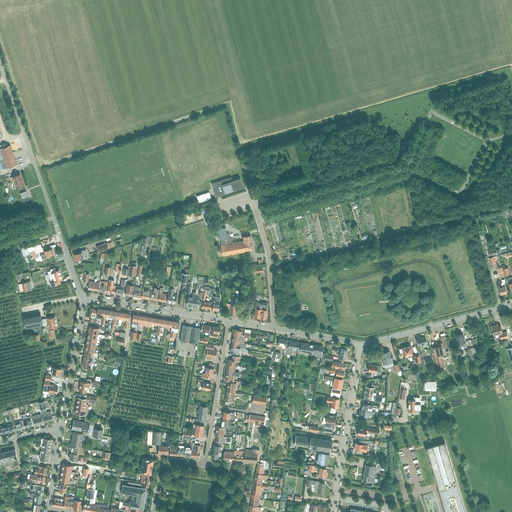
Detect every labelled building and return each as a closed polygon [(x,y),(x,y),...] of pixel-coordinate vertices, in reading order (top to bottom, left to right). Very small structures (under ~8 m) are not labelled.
[(10,145),(0,148),(0,169),(17,164),(10,145)] [(24,185),(20,173),(12,176),(12,177),(10,177),(12,182),(14,181),(16,188),(24,185)] [(231,177),(230,177),(212,183),(216,197),(243,188),(240,178),(232,180),(231,177)] [(29,199),(26,191),(20,193),(23,201),(29,199)] [(209,192),(200,195),(201,199),(198,200),(199,203),(211,198),(209,192)] [(220,239),(221,244),(222,255),(253,249),(251,235),(243,236),(243,240),(233,242),(232,237),(230,237),(229,233),(227,233),(226,227),(222,228),(221,225),(218,226),(218,229),(220,240),(220,239)] [(107,243),(97,246),(98,251),(109,248),(113,247),(112,242),(108,243),(107,243)] [(40,243),(27,248),(29,252),(32,251),(35,250),(37,256),(41,255),(43,259),(48,257),(47,256),(54,254),(52,248),(43,251),(42,247),(40,243)] [(78,253),(73,254),(75,260),(84,258),(83,255),(87,253),(86,249),(78,251),(78,253)] [(148,260),(147,266),(150,267),(155,268),(156,261),(156,257),(153,257),(152,260),(152,261),(148,260)] [(51,272),(49,273),(50,278),(53,277),(54,280),(50,282),(52,286),(59,283),(58,280),(62,278),(59,270),(56,271),(55,267),(50,269),(51,272)] [(109,279),(108,284),(107,292),(108,292),(108,293),(110,293),(111,292),(114,293),(116,285),(113,285),(114,280),(109,279)] [(121,286),(117,285),(115,293),(123,294),(125,280),(121,279),(120,284),(122,284),(121,286)] [(88,289),(97,290),(99,282),(90,281),(88,289)] [(26,282),(22,283),(20,284),(21,291),(24,290),(24,291),(32,289),(31,287),(27,288),(26,282)] [(106,292),(107,283),(105,282),(105,283),(100,282),(98,290),(106,292)] [(132,296),(134,285),(127,284),(125,295),(132,296)] [(140,287),(135,286),(133,296),(140,297),(142,288),(142,285),(141,285),(140,287)] [(159,289),(157,289),(157,287),(154,287),(153,292),(151,291),(150,299),(157,300),(159,289)] [(160,287),(158,300),(166,302),(167,294),(162,293),(162,292),(163,288),(160,287)] [(176,303),(177,295),(174,294),(174,289),(170,288),(169,293),(168,293),(167,302),(176,303)] [(143,289),(141,298),(148,299),(150,290),(143,289)] [(193,306),(195,296),(195,291),(193,291),(192,296),(193,296),(192,297),(189,296),(187,305),(193,306)] [(218,310),(219,303),(220,297),(217,296),(216,302),(214,302),(212,309),(218,310)] [(203,300),(202,307),(210,309),(211,302),(203,300)] [(255,306),(254,316),(266,318),(267,306),(267,302),(261,301),(261,303),(260,303),(255,302),(255,306)] [(236,302),(231,302),(231,304),(226,303),(225,308),(229,309),(229,312),(236,313),(237,305),(235,305),(236,302)] [(91,314),(91,317),(97,318),(97,315),(103,316),(104,309),(98,308),(98,310),(92,309),(91,314)] [(103,316),(102,324),(104,324),(106,316),(110,317),(111,310),(104,309),(103,316)] [(117,311),(115,324),(118,324),(119,318),(122,319),(124,312),(117,311)] [(42,325),(41,319),(40,313),(23,316),(26,328),(42,325)] [(133,314),(132,323),(139,324),(140,315),(133,314)] [(47,318),(41,319),(42,325),(48,324),(49,329),(50,338),(55,337),(53,328),(57,327),(55,316),(47,318)] [(146,316),(145,325),(152,326),(152,323),(153,317),(146,316)] [(157,332),(161,333),(162,327),(161,327),(162,325),(165,325),(166,319),(160,318),(160,319),(159,324),(157,332)] [(171,334),(170,337),(174,337),(175,332),(178,332),(178,328),(179,322),(179,321),(176,320),(176,321),(173,320),(172,327),(172,326),(170,334),(171,334)] [(202,324),(201,331),(205,332),(205,330),(209,330),(212,330),(212,332),(212,333),(211,336),(217,337),(218,334),(217,334),(217,333),(219,333),(220,327),(202,324)] [(499,336),(501,336),(502,339),(508,338),(507,333),(503,334),(501,326),(499,326),(498,324),(492,325),(495,335),(499,334),(499,336)] [(198,344),(200,328),(183,325),(180,341),(198,344)] [(235,329),(234,334),(241,336),(244,336),(249,337),(250,334),(244,332),(244,335),(242,334),(243,328),(240,328),(239,330),(235,329)] [(467,347),(464,339),(462,333),(456,335),(458,344),(462,343),(464,348),(467,347)] [(234,334),(232,340),(240,342),(243,343),(244,336),(241,336),(234,334)] [(440,345),(432,347),(433,352),(432,352),(433,356),(434,356),(436,362),(438,368),(444,366),(441,357),(443,357),(443,358),(449,356),(450,357),(450,356),(448,351),(445,352),(445,349),(446,349),(442,336),(440,337),(441,342),(439,343),(440,345)] [(427,343),(425,337),(417,339),(419,345),(422,344),(422,346),(425,345),(425,344),(427,343)] [(286,345),(287,340),(279,338),(277,346),(282,347),(283,345),(286,345)] [(299,342),(287,340),(286,345),(285,352),(293,353),(293,349),(298,350),(299,342)] [(301,342),(299,350),(312,352),(312,354),(321,355),(322,353),(323,346),(301,342)] [(217,351),(213,350),(214,346),(206,344),(206,349),(207,349),(206,359),(212,360),(212,357),(215,357),(217,351)] [(412,360),(415,359),(416,363),(421,362),(419,354),(413,356),(410,344),(407,345),(407,346),(402,348),(399,349),(400,353),(403,352),(404,356),(411,354),(412,360)] [(339,355),(339,357),(346,359),(347,350),(341,349),(340,353),(338,353),(337,355),(339,355)] [(90,369),(93,353),(94,353),(94,352),(85,350),(84,357),(82,367),(85,367),(89,368),(89,369),(90,369)] [(391,367),(393,366),(395,372),(397,371),(400,370),(398,363),(393,365),(389,351),(380,353),(384,367),(391,366),(391,367)] [(228,359),(227,370),(234,371),(235,370),(236,361),(240,361),(241,357),(233,356),(232,360),(228,359)] [(368,365),(368,366),(368,367),(368,371),(369,371),(374,372),(376,372),(381,373),(381,370),(381,366),(377,365),(369,364),(368,365)] [(205,373),(202,372),(201,376),(210,378),(211,374),(213,374),(214,368),(206,367),(206,366),(202,365),(202,368),(206,369),(205,373)] [(49,369),(52,370),(52,373),(60,375),(61,368),(49,366),(49,369)] [(344,371),(327,368),(326,371),(336,372),(335,376),(343,377),(344,371)] [(226,376),(225,380),(234,381),(235,376),(239,376),(239,372),(234,371),(227,370),(226,376)] [(335,377),(325,375),(325,379),(334,381),(331,395),(340,397),(341,387),(343,378),(335,377)] [(45,380),(44,385),(43,391),(57,393),(58,386),(53,386),(54,384),(50,384),(51,381),(45,380)] [(80,381),(79,391),(83,392),(86,392),(89,392),(90,388),(91,383),(88,382),(80,381)] [(198,381),(197,385),(202,386),(202,389),(210,390),(211,383),(198,381)] [(228,382),(227,391),(235,392),(236,383),(228,382)] [(436,382),(425,382),(425,388),(431,388),(431,391),(435,391),(436,388),(436,382)] [(365,386),(364,395),(369,396),(369,399),(374,400),(381,402),(384,402),(385,397),(382,397),(382,396),(376,395),(376,393),(373,392),(373,388),(365,386)] [(398,398),(405,399),(407,389),(400,388),(398,398)] [(234,398),(235,392),(227,391),(225,401),(234,402),(235,398),(234,398)] [(331,406),(330,412),(335,413),(336,407),(337,408),(339,399),(327,396),(326,400),(332,401),(331,406)] [(87,399),(78,397),(75,413),(86,415),(88,404),(86,404),(87,399)] [(415,400),(408,400),(408,411),(415,411),(415,410),(420,410),(420,406),(420,400),(420,397),(415,397),(415,400)] [(46,408),(45,404),(48,404),(47,400),(39,402),(41,409),(42,413),(44,422),(53,420),(51,411),(47,412),(46,408)] [(362,403),(361,408),(375,411),(375,407),(379,408),(380,403),(371,401),(370,405),(362,403)] [(198,413),(197,418),(205,419),(207,406),(200,405),(199,409),(198,413)] [(224,411),(223,417),(234,419),(235,415),(234,415),(234,413),(224,411)] [(33,419),(34,425),(43,422),(42,417),(41,413),(32,416),(33,419)] [(326,421),(325,425),(334,427),(335,423),(336,415),(327,414),(323,413),(323,417),(326,417),(326,421)] [(22,420),(24,428),(33,425),(31,417),(26,419),(24,414),(21,415),(22,420)] [(85,422),(74,420),(72,429),(92,432),(95,420),(86,419),(85,422)] [(222,419),(221,427),(225,427),(226,427),(229,428),(235,428),(235,426),(230,425),(231,421),(227,421),(227,420),(222,419)] [(21,420),(14,422),(16,430),(23,428),(21,420)] [(11,423),(6,424),(8,432),(15,430),(13,425),(13,424),(12,424),(11,423)] [(223,437),(225,427),(221,427),(217,426),(215,435),(217,436),(216,440),(226,442),(227,437),(223,437)] [(357,430),(357,432),(357,433),(357,434),(359,434),(358,437),(366,439),(366,435),(365,435),(366,431),(379,433),(379,430),(366,427),(365,428),(358,427),(358,430),(357,430)] [(103,429),(95,428),(93,436),(101,438),(103,429)] [(160,444),(161,444),(161,442),(160,441),(160,432),(148,431),(147,443),(160,444)] [(73,439),(72,445),(80,447),(81,442),(83,443),(84,441),(84,437),(83,437),(83,433),(73,432),(72,439),(73,439)] [(310,437),(296,435),(294,444),(308,447),(309,448),(309,447),(312,448),(315,448),(315,449),(316,449),(319,449),(319,450),(319,449),(322,450),(323,450),(326,450),(326,451),(327,451),(327,450),(329,451),(330,451),(330,450),(330,448),(331,448),(331,447),(331,444),(332,444),(332,443),(331,443),(332,441),(332,440),(331,440),(329,439),(328,439),(325,439),(325,438),(324,438),(324,439),(321,438),(318,438),(318,437),(317,437),(314,437),(314,436),(314,437),(311,436),(310,436),(310,437)] [(43,438),(41,438),(41,440),(36,439),(35,445),(40,446),(40,445),(42,445),(40,459),(48,461),(52,440),(43,438)] [(355,443),(354,449),(366,451),(368,440),(359,440),(358,443),(355,443)] [(444,441),(436,444),(434,445),(425,447),(444,511),(465,511),(456,480),(444,441)] [(214,442),(211,457),(218,458),(220,443),(214,442)] [(194,443),(192,443),(192,444),(192,446),(191,449),(190,457),(199,457),(200,445),(195,445),(195,449),(193,449),(193,445),(194,445),(194,443)] [(81,454),(82,447),(72,445),(71,452),(78,453),(81,454)] [(163,445),(158,445),(158,454),(162,455),(162,453),(167,454),(167,446),(163,446),(163,445)] [(177,456),(178,448),(178,447),(177,447),(177,448),(170,448),(169,455),(177,456)] [(15,449),(0,452),(0,460),(1,460),(2,462),(0,463),(1,467),(13,463),(14,466),(19,465),(18,458),(15,449)] [(252,451),(253,449),(252,449),(252,450),(245,449),(245,451),(244,453),(243,461),(251,461),(252,451)] [(260,449),(253,449),(252,451),(251,461),(257,462),(257,460),(259,460),(260,449)] [(244,453),(245,451),(234,450),(234,452),(233,460),(243,461),(244,453)] [(234,452),(224,451),(223,459),(233,460),(234,452)] [(77,460),(78,453),(71,452),(69,459),(77,460)] [(318,452),(316,462),(320,462),(327,464),(328,457),(329,457),(330,454),(318,452)] [(153,458),(154,453),(150,453),(149,456),(148,456),(145,455),(145,457),(143,457),(141,471),(143,471),(151,473),(153,458)] [(257,466),(256,472),(263,473),(264,467),(268,468),(269,461),(260,459),(260,462),(258,462),(257,466)] [(309,470),(314,471),(314,469),(319,470),(318,475),(326,476),(327,471),(326,471),(326,468),(314,466),(315,465),(310,464),(309,470)] [(363,481),(374,483),(375,477),(372,476),(374,465),(365,464),(363,481)] [(39,466),(39,468),(35,467),(35,473),(46,474),(47,467),(39,466)] [(400,489),(404,488),(398,469),(394,470),(400,489)] [(149,486),(150,475),(151,473),(143,471),(141,482),(144,482),(143,485),(149,486)] [(46,476),(31,474),(30,478),(29,478),(28,481),(44,484),(46,476)] [(314,491),(318,492),(323,493),(325,483),(319,482),(320,481),(307,479),(306,485),(311,486),(311,484),(315,484),(314,491)] [(146,499),(148,489),(146,489),(147,488),(142,487),(142,484),(128,482),(128,485),(123,484),(122,492),(132,494),(131,499),(132,499),(132,501),(129,501),(129,503),(124,502),(124,504),(123,506),(126,506),(129,506),(143,509),(145,499),(146,499)] [(44,485),(36,484),(31,483),(30,488),(35,489),(35,492),(43,494),(44,485)] [(60,483),(59,491),(66,493),(68,484),(60,483)] [(268,486),(262,485),(254,483),(252,493),(260,495),(261,487),(267,488),(268,486)] [(92,504),(95,491),(95,489),(88,488),(86,497),(91,498),(90,503),(84,502),(83,511),(90,511),(92,504)] [(92,503),(95,491),(92,504),(90,511),(110,511),(111,509),(108,509),(108,505),(92,503)] [(43,495),(35,493),(31,493),(31,497),(34,498),(34,501),(41,503),(43,495)] [(66,498),(65,498),(65,499),(63,507),(73,509),(74,501),(70,500),(70,497),(66,496),(66,498)] [(75,500),(74,509),(82,510),(83,504),(81,504),(82,497),(76,496),(75,500)] [(63,507),(65,499),(55,497),(53,505),(63,507)] [(118,511),(120,501),(119,508),(111,507),(111,509),(110,511),(118,511)] [(25,509),(24,511),(39,511),(41,505),(34,503),(33,511),(25,509)]
